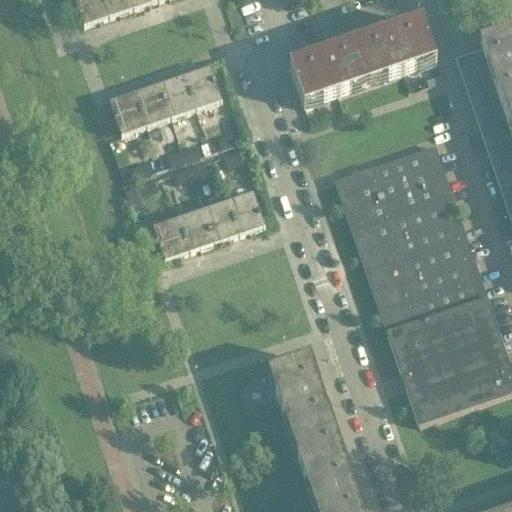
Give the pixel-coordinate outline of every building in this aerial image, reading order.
[(72,0),(84,33),(110,24),(101,0),(72,0)] [(128,0),(101,0),(110,24),(134,16),(128,0)] [(156,0),(128,0),(134,16),(159,7),(156,0)] [(422,27),(356,50),(370,92),(436,69),(422,27)] [(511,36),(480,48),(482,54),(486,67),(496,95),(500,108),(502,113),(511,110),(511,36)] [(304,114),(370,92),(356,50),(290,72),(304,114)] [(455,63),(460,76),(486,67),(482,54),(455,63)] [(486,67),(460,76),(469,104),(496,95),(486,67)] [(210,74),(185,82),(197,117),(222,108),(210,74)] [(185,82),(160,91),(172,125),(197,117),(185,82)] [(160,91),(135,99),(147,134),(172,125),(160,91)] [(500,108),(496,95),(469,104),(474,117),(500,108)] [(121,142),(147,134),(135,99),(109,108),(121,142)] [(500,108),(474,117),(478,128),(504,119),(502,113),(500,108)] [(511,142),(511,110),(502,113),(504,119),(508,131),(511,142)] [(504,119),(478,128),(482,140),(508,131),(504,119)] [(511,142),(508,131),(482,140),(492,170),(511,163),(511,142)] [(217,144),(221,155),(237,149),(233,139),(217,144)] [(197,151),(182,156),(186,166),(200,162),(197,151)] [(487,304),(435,152),(335,187),(387,338),(487,304)] [(167,161),(171,172),(186,166),(182,156),(167,161)] [(243,167),(239,157),(224,162),(227,173),(243,167)] [(511,163),(492,170),(496,182),(511,176),(511,163)] [(132,173),(136,184),(151,178),(148,168),(132,173)] [(203,169),(188,174),(192,184),(206,180),(203,169)] [(177,190),(192,184),(188,174),(173,179),(177,190)] [(511,176),(496,182),(500,194),(511,189),(511,176)] [(157,196),(154,186),(138,191),(142,202),(157,196)] [(511,189),(500,194),(504,206),(511,203),(511,189)] [(253,199),(228,208),(240,242),(265,233),(253,199)] [(228,208),(203,216),(214,251),(240,242),(228,208)] [(203,216),(178,225),(189,259),(214,251),(203,216)] [(153,233),(164,268),(189,259),(178,225),(153,233)] [(487,304),(387,338),(419,433),(511,400),(511,378),(511,374),(487,304)] [(332,430),(310,365),(268,379),(290,444),(332,430)] [(354,495),(332,430),(290,444),(312,510),(354,495)] [(360,511),(354,495),(312,510),(313,511),(360,511)]
